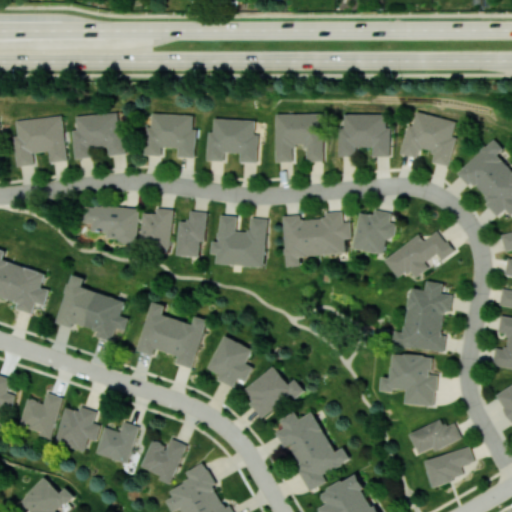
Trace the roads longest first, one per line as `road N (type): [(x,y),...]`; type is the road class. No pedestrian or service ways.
road 1 (secondary): [(511,28),(0,29)]
road 2 (secondary): [(0,60),(511,59)]
road 3 (residential): [(70,185),(146,179),(272,192),(399,182),(439,193)]
road 4 (residential): [(0,338),(210,413),(242,442),(284,511)]
road 5 (residential): [(477,237),(483,267),(468,383)]
